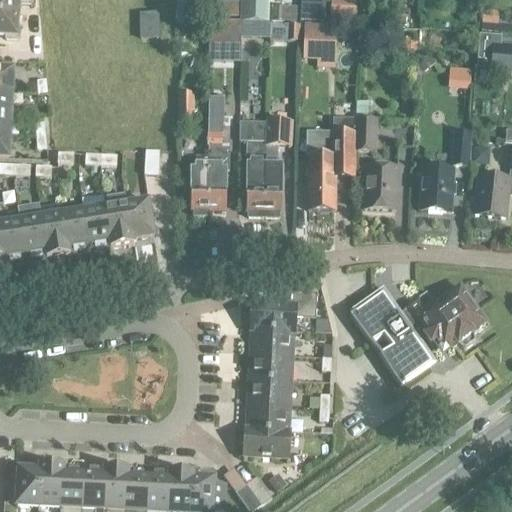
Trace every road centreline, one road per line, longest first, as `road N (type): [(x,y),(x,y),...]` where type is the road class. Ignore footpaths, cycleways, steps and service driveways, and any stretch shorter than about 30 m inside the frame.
road 1 (residential): [(0,424),(157,434),(182,413),(188,360),(172,332),(151,325),(0,347)]
road 2 (unclassified): [(184,284),(369,256),(511,264)]
road 3 (primary): [(402,511),(511,432)]
